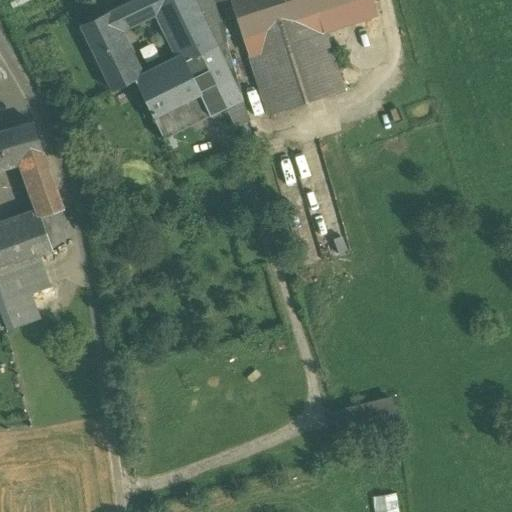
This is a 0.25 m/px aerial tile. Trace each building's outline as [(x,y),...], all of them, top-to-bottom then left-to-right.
[(151,0),(136,0),(107,14),(115,31),(154,13),(154,12),(157,11),(151,0)] [(192,0),(151,0),(157,11),(159,14),(183,61),(184,60),(215,45),(192,0)] [(213,0),(192,0),(215,45),(216,45),(225,42),(215,3),(213,0)] [(228,0),(248,56),(283,45),(268,0),(228,0)] [(341,0),(268,0),(283,45),(324,32),(370,17),(364,0),(354,0),(343,4),(341,0)] [(107,14),(80,27),(111,92),(138,79),(115,31),(107,14)] [(283,45),(248,56),(268,116),(344,91),(324,32),(283,45)] [(215,45),(184,60),(200,93),(198,94),(209,117),(242,100),(225,42),(216,45),(215,45)] [(183,61),(136,85),(151,117),(198,94),(200,93),(184,60),(183,61)] [(32,123),(0,132),(0,166),(22,160),(28,177),(29,177),(42,215),(62,208),(44,158),(32,123)] [(0,228),(0,267),(38,254),(51,249),(39,215),(0,228)] [(116,238),(101,240),(104,264),(119,262),(116,238)] [(38,254),(0,267),(0,314),(3,321),(37,309),(31,293),(50,287),(38,254)] [(370,496),(372,511),(397,511),(394,492),(370,496)]
